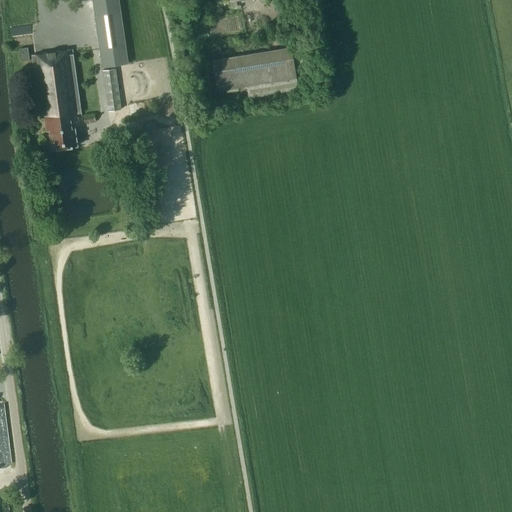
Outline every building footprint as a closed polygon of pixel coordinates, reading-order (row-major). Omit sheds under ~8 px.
[(92,0),(102,67),(129,63),(119,0),(92,0)] [(297,77),(292,46),(212,60),(217,91),(246,86),(248,98),(299,90),(297,77)] [(30,60),(28,47),(19,49),(21,61),(30,60)] [(45,117),(47,131),(50,130),(52,148),(78,144),(77,138),(75,127),(72,127),(71,119),(71,118),(78,117),(82,117),(73,49),(32,55),(32,60),(41,118),(45,117)] [(121,109),(116,69),(103,71),(109,111),(121,109)] [(94,114),(83,116),(84,123),(95,121),(94,114)]
